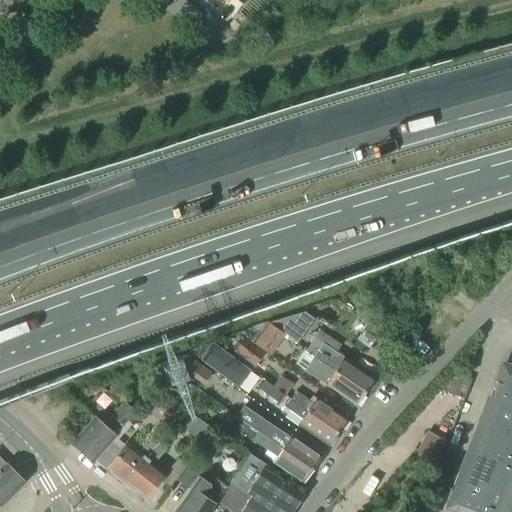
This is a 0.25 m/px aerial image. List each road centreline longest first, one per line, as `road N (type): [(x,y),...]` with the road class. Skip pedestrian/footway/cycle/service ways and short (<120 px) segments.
road 1 (motorway): [(0,338),(297,233),(511,168)]
road 2 (motorway): [(511,64),(217,151),(0,229)]
road 3 (motorway): [(511,96),(0,260)]
road 4 (residential): [(307,511),(493,299)]
